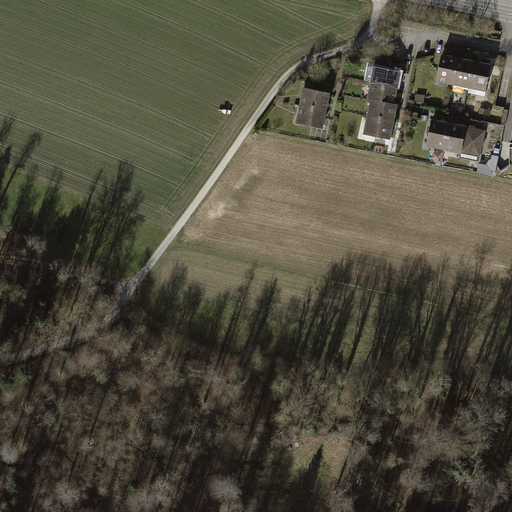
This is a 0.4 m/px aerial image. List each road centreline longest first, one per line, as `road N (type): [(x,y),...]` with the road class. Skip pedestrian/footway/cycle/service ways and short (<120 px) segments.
road 1 (track): [(379,0),(364,38),(279,80),(113,313),(61,342),(0,361)]
road 2 (track): [(113,313),(136,365),(225,463),(252,511)]
